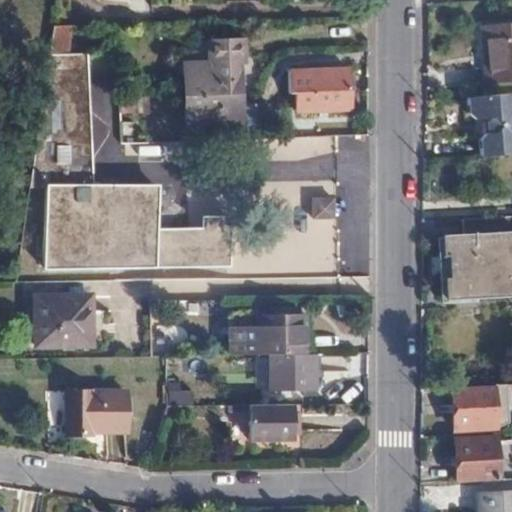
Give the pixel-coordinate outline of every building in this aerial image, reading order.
[(511,78),(511,22),(478,25),(484,80),(511,78)] [(53,25),(49,55),(66,54),(65,25),(53,25)] [(207,40),(207,49),(241,47),(241,39),(207,40)] [(241,47),(207,49),(207,63),(180,65),(183,128),(239,126),(237,63),(243,62),(241,47)] [(32,170),(29,188),(42,188),(93,188),(93,115),(120,115),(120,114),(119,96),(118,52),(66,54),(49,55),(32,170)] [(348,108),(348,73),(287,75),(286,97),(293,97),(293,110),(348,108)] [(511,98),(506,93),(465,97),(465,111),(471,115),(487,115),(484,121),(484,125),(488,130),(477,138),(478,154),(511,151),(511,98)] [(119,96),(120,114),(133,113),(133,96),(119,96)] [(129,118),(120,118),(121,144),(133,143),(133,123),(129,123),(129,118)] [(331,137),(299,138),(299,159),(332,158),(331,137)] [(93,188),(42,188),(43,265),(229,263),(228,218),(204,218),(204,230),(157,230),(156,189),(93,188)] [(356,218),(356,202),(340,202),(340,218),(356,218)] [(511,214),(462,218),(463,238),(444,239),(447,301),(511,297),(511,214)] [(88,296),(33,297),(33,346),(73,344),(73,329),(88,329),(88,296)] [(230,354),(305,353),(304,316),(261,315),(256,310),(230,310),(230,354)] [(189,343),(188,354),(204,354),(204,342),(189,343)] [(312,386),(312,355),(270,356),(270,387),(312,386)] [(492,383),(451,386),(453,428),(493,425),(492,383)] [(122,429),(122,390),(61,392),(62,434),(88,434),(88,430),(122,429)] [(293,437),(293,403),(249,404),(248,437),(293,437)] [(453,440),(456,481),(498,479),(495,437),(453,440)] [(466,511),(511,511),(511,493),(466,496),(466,511)]
